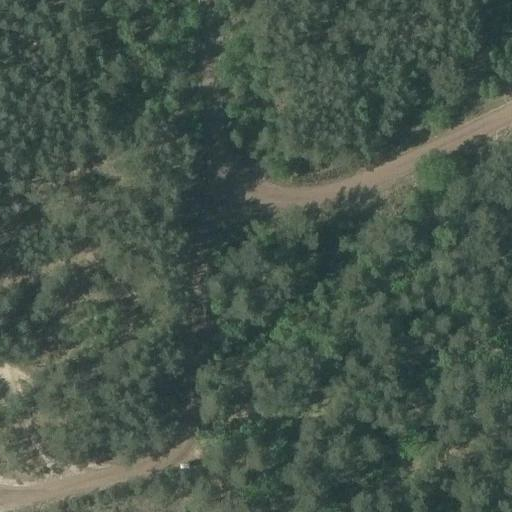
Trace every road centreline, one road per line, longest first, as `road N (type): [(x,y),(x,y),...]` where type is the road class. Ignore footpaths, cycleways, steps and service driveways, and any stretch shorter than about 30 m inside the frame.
road 1 (track): [(0,506),(166,460),(189,433),(198,256),(214,194),(208,0)]
road 2 (track): [(214,194),(339,193),(511,113)]
road 3 (track): [(511,428),(387,477),(327,511)]
